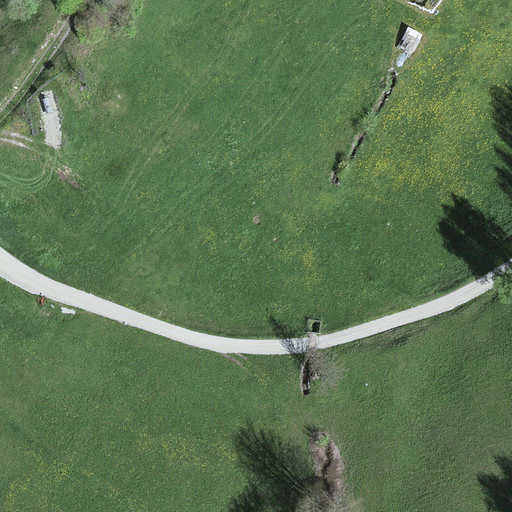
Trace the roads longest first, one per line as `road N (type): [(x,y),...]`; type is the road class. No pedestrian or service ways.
road 1 (unclassified): [(0,262),(149,324),(279,347),(450,301),(511,265)]
road 2 (track): [(77,0),(0,107)]
